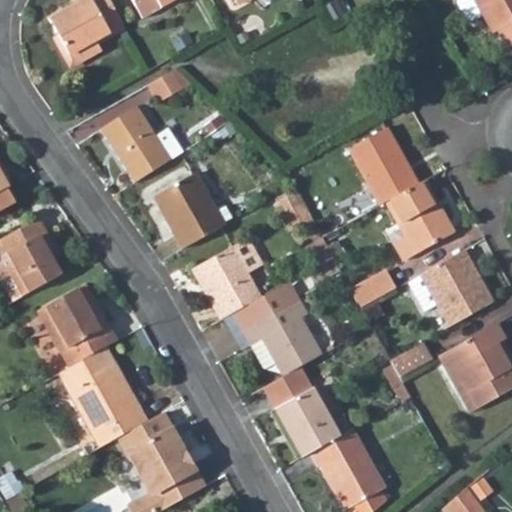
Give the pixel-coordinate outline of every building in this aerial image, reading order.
[(107,0),(79,0),(74,3),(74,4),(47,20),(57,37),(74,66),(101,51),(95,42),(122,26),(107,0)] [(129,0),(140,19),(173,0),(129,0)] [(250,0),(232,0),(231,1),(235,8),(250,0)] [(482,19),(471,0),(456,0),(455,6),(465,24),(471,26),(482,19)] [(511,25),(511,0),(471,0),(482,19),(492,37),(496,35),(511,25)] [(511,25),(496,35),(506,53),(511,49),(511,25)] [(68,70),(74,66),(57,37),(51,40),(68,70)] [(190,87),(174,73),(151,85),(161,103),(190,87)] [(170,165),(141,110),(103,130),(132,186),(170,165)] [(415,185),(383,129),(345,150),(377,207),(383,203),(415,185)] [(0,211),(12,205),(4,189),(6,188),(0,177),(0,211)] [(222,227),(195,177),(152,200),(179,251),(222,227)] [(415,185),(383,203),(403,237),(413,256),(453,234),(423,180),(415,185)] [(309,221),(291,189),(273,199),(291,231),(309,221)] [(57,277),(47,257),(53,254),(36,222),(0,240),(0,247),(12,269),(6,273),(19,298),(57,277)] [(390,245),(400,263),(413,256),(403,237),(390,245)] [(258,299),(244,271),(259,264),(246,240),(192,270),(219,320),(258,299)] [(0,286),(9,303),(19,298),(6,273),(12,269),(0,247),(0,286)] [(448,327),(492,303),(462,251),(419,275),(435,304),(448,327)] [(337,270),(330,259),(309,271),(315,282),(337,270)] [(348,291),(358,309),(394,289),(384,271),(348,291)] [(435,304),(419,275),(408,282),(424,310),(435,304)] [(237,352),(246,347),(238,332),(257,322),(250,309),(285,290),(283,285),(258,299),(219,320),(237,352)] [(84,286),(34,312),(66,370),(103,350),(115,343),(84,286)] [(317,357),(297,319),(300,318),(292,303),(285,290),(250,309),(257,322),(238,332),(246,347),(259,340),(272,364),(280,378),(297,368),(317,357)] [(438,356),(446,372),(451,369),(475,411),(511,390),(511,364),(500,343),(504,341),(494,324),(438,356)] [(272,364),(259,340),(246,347),(259,371),(272,364)] [(389,363),(397,379),(431,360),(423,345),(389,363)] [(142,423),(103,350),(66,370),(55,377),(95,450),(108,442),(142,423)] [(297,368),(280,378),(260,389),(299,459),(308,454),(335,438),(297,368)] [(168,430),(159,414),(142,423),(108,442),(132,486),(136,484),(144,497),(140,500),(146,511),(158,511),(198,491),(188,473),(191,472),(173,439),(170,441),(165,432),(168,430)] [(380,491),(382,489),(349,430),(335,438),(308,454),(316,469),(319,468),(343,511),(347,509),(349,511),(372,511),(385,502),(380,491)] [(470,492),(465,486),(445,501),(450,507),(470,492)] [(484,511),(470,492),(450,507),(453,511),(484,511)] [(123,511),(146,511),(140,500),(123,510),(123,511)]
